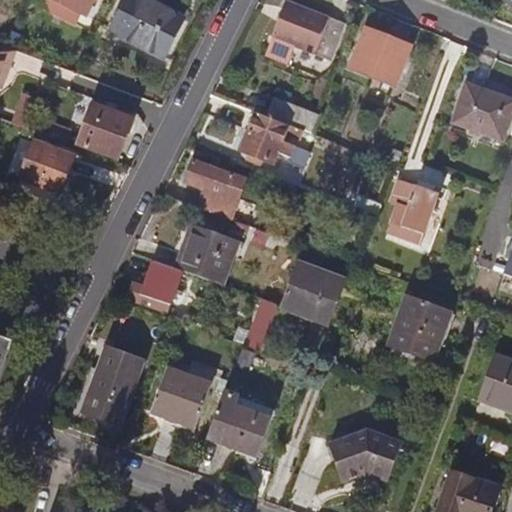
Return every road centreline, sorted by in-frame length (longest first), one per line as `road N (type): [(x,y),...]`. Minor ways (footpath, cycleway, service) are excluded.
road 1 (residential): [(233,511),(32,434),(28,409),(104,263)]
road 2 (residential): [(104,263),(238,0)]
road 3 (residential): [(511,48),(389,0)]
